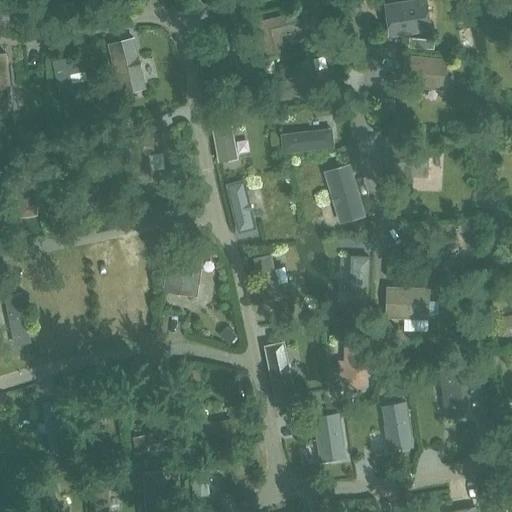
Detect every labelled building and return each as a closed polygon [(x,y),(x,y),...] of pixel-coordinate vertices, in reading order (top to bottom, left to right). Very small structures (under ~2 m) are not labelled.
[(417,0),(385,5),(390,34),(430,28),(425,0),(417,0)] [(260,21),(268,54),(283,50),(279,33),(303,27),(299,12),(260,21)] [(409,37),(409,46),(434,48),(435,39),(409,37)] [(109,44),(120,91),(145,85),(134,38),(109,44)] [(5,52),(0,53),(0,103),(11,102),(5,52)] [(402,84),(443,88),(444,71),(446,68),(446,65),(445,61),(446,59),(406,54),(402,84)] [(67,58),(53,61),(60,98),(74,95),(70,75),(87,72),(84,57),(67,60),(67,58)] [(318,71),(270,84),(275,102),(323,89),(318,71)] [(394,99),(385,98),(385,110),(394,111),(394,99)] [(227,113),(209,116),(217,161),(236,157),(227,113)] [(282,124),(281,115),(271,116),(272,125),(282,124)] [(239,117),(229,118),(236,154),(246,152),(239,117)] [(329,129),(282,135),(284,151),(331,146),(329,129)] [(164,151),(161,131),(124,136),(130,182),(152,180),(148,153),(164,151)] [(387,173),(427,175),(428,157),(429,154),(429,151),(428,147),(428,144),(388,142),(387,173)] [(74,150),(84,203),(86,202),(90,203),(93,202),(96,200),(99,200),(90,147),(74,150)] [(366,215),(350,163),(323,171),(339,223),(366,215)] [(243,180),(227,184),(239,231),(255,227),(243,180)] [(453,225),(405,229),(406,245),(446,242),(448,243),(454,243),(456,241),(455,235),(454,233),(453,225)] [(198,296),(205,249),(170,244),(163,290),(198,296)] [(282,296),(271,252),(254,256),(265,301),(282,296)] [(371,255),(351,254),(348,305),(368,306),(371,255)] [(387,316),(427,317),(427,300),(429,297),(429,293),(428,290),(428,287),(387,286),(387,316)] [(20,291),(4,294),(15,343),(31,340),(20,291)] [(499,327),(501,335),(511,331),(511,314),(504,317),(502,317),(496,318),(495,320),(497,326),(499,327)] [(237,336),(225,326),(219,334),(231,343),(237,336)] [(283,342),(266,346),(276,397),(293,393),(283,342)] [(339,360),(339,377),(347,377),(347,389),(364,389),(364,377),(366,377),(366,346),(345,347),(345,359),(345,360),(344,360),(339,360)] [(481,356),(486,370),(499,365),(494,352),(481,356)] [(474,367),(443,372),(449,412),(481,407),(474,367)] [(186,372),(189,384),(199,382),(197,370),(186,372)] [(399,389),(407,388),(405,380),(397,381),(399,389)] [(347,391),(347,400),(357,400),(357,390),(347,391)] [(61,401),(42,404),(50,452),(68,450),(61,401)] [(391,449),(399,448),(399,449),(404,449),(404,447),(414,446),(410,419),(407,401),(384,405),(386,423),(385,423),(389,449),(391,449)] [(147,434),(150,449),(180,444),(174,406),(159,409),(163,432),(147,434)] [(194,445),(237,436),(233,418),(208,423),(204,406),(187,409),(194,445)] [(339,412),(315,416),(318,434),(317,434),(321,460),(330,459),(330,460),(336,459),(335,458),(346,456),(339,412)] [(148,449),(146,435),(133,437),(135,451),(148,449)] [(228,456),(237,478),(249,473),(240,451),(228,456)] [(107,465),(87,467),(91,511),(106,511),(111,511),(107,465)] [(208,465),(191,466),(194,509),(210,508),(208,465)] [(432,493),(483,490),(482,469),(431,471),(432,493)] [(165,511),(163,470),(143,471),(145,511),(165,511)] [(60,511),(55,475),(35,478),(39,511),(60,511)]
